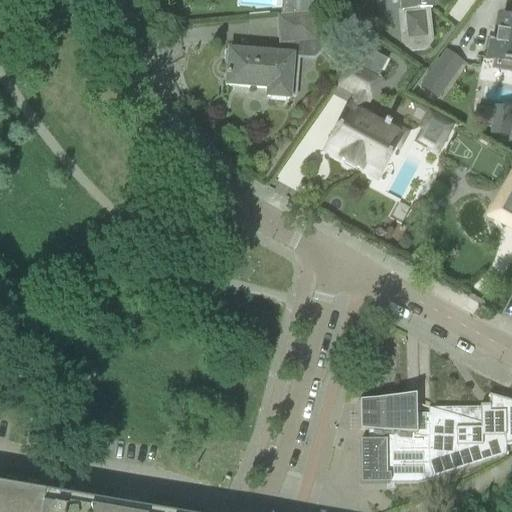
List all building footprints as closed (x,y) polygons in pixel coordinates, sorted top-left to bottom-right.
[(429,0),(399,0),(404,42),(411,49),(423,48),(428,40),(425,11),(430,10),(429,0)] [(284,48),(283,56),(226,52),(224,65),(226,65),(224,86),(267,90),(266,98),(288,100),(289,96),(291,96),(292,89),(289,88),(293,48),(315,45),(312,18),(277,21),(279,49),(284,48)] [(492,43),(489,60),(494,60),(492,73),(511,76),(511,19),(501,18),(497,39),(492,38),(491,42),(492,43)] [(444,51),(421,87),(422,91),(434,99),(438,98),(461,62),(445,51),(444,51)] [(348,64),(336,87),(354,97),(347,109),(357,115),(364,102),(367,104),(380,81),(348,64)] [(334,134),(325,151),(343,161),(344,165),(353,170),(357,169),(376,179),(394,146),(397,148),(403,137),(405,135),(406,133),(406,132),(380,118),(376,125),(373,123),(371,122),(369,121),(357,115),(347,109),(334,134)] [(423,131),(416,144),(436,155),(452,126),(428,113),(419,129),(423,131)] [(511,173),(486,222),(511,235),(511,173)] [(416,397),(356,404),(357,433),(367,433),(367,443),(359,443),(359,486),(417,485),(504,457),(504,448),(511,445),(511,403),(487,397),(487,399),(488,399),(488,408),(487,408),(487,414),(480,414),(480,408),(479,408),(479,409),(427,410),(427,417),(411,417),(411,405),(411,399),(416,399),(416,397)] [(0,511),(141,511),(0,487),(0,511)]
